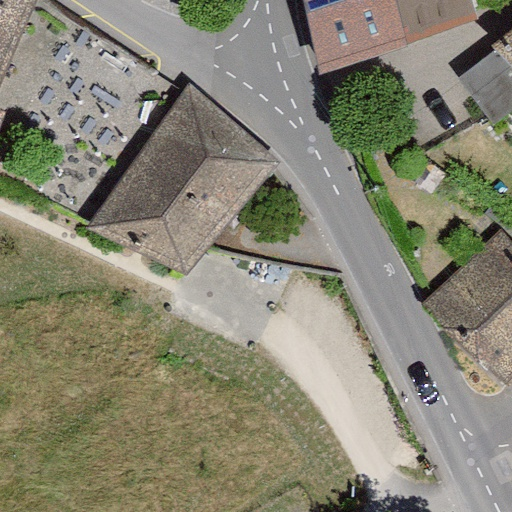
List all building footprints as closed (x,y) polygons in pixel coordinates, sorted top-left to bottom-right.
[(0,0),(0,92),(29,0),(0,0)] [(465,0),(295,0),(310,77),(474,20),(465,0)] [(511,39),(458,80),(495,129),(511,115),(511,39)] [(185,88),(80,224),(181,279),(206,249),(273,169),(185,88)] [(511,385),(511,246),(500,234),(423,307),(504,393),(511,385)]
